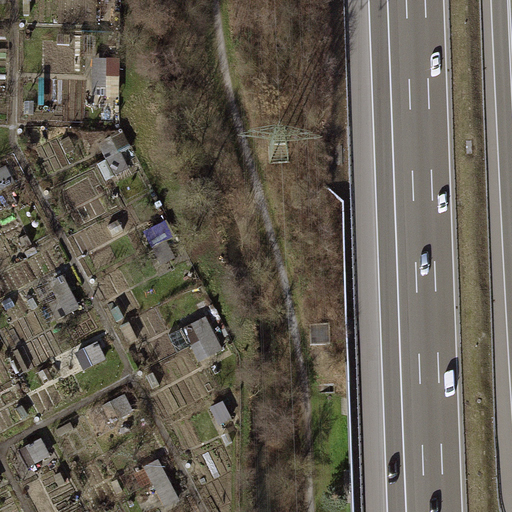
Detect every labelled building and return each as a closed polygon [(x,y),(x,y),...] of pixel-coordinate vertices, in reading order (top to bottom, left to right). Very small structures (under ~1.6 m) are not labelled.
[(96,57),(95,98),(121,99),(121,58),(96,57)] [(125,149),(131,147),(127,135),(100,144),(112,176),(132,169),(125,149)] [(511,511),(511,148),(344,198),(361,511),(511,511)] [(68,278),(56,282),(66,304),(57,307),(61,316),(81,308),(68,278)] [(204,361),(226,350),(209,316),(187,328),(204,361)] [(165,460),(151,465),(167,507),(180,502),(165,460)]
